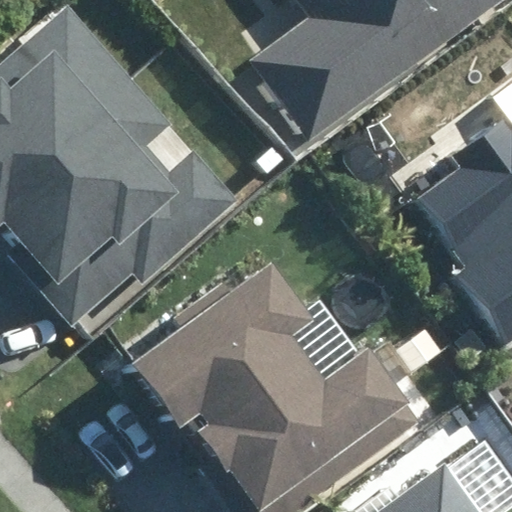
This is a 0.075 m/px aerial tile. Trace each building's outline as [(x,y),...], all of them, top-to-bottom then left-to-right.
[(229,66),(293,149),(485,0),(290,0),(299,11),(229,66)] [(61,5),(0,54),(0,263),(54,330),(119,278),(129,291),(228,211),(179,150),(149,174),(130,150),(159,127),(61,5)] [(451,264),(436,275),(492,348),(511,333),(511,115),(487,135),(475,118),(431,151),(440,164),(399,195),(451,264)] [(303,318),(247,249),(103,365),(222,511),(302,511),(413,423),(318,306),(303,318)] [(467,511),(434,469),(377,511),(467,511)]
